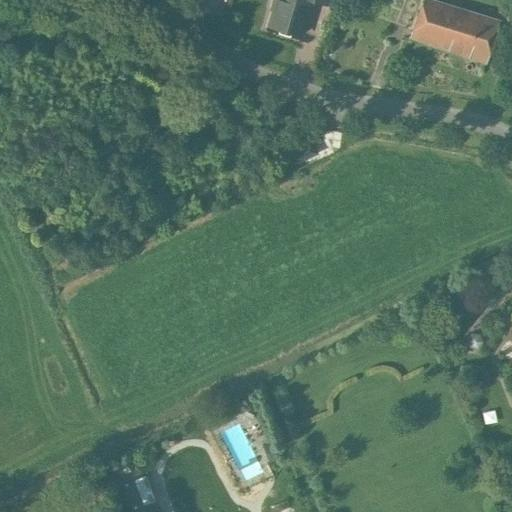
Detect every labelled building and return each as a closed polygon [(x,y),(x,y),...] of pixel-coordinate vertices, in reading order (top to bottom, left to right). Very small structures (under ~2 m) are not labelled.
[(323,0),(270,0),(268,8),(271,11),(266,26),(275,28),(276,32),(286,35),(289,32),(298,35),(308,0),(309,0),(322,4),(323,0)] [(421,0),(408,37),(482,63),(496,22),(427,0),(421,0)] [(511,5),(506,4),(503,15),(511,17),(511,5)] [(319,154),(312,140),(290,150),(296,164),(319,154)] [(0,288),(9,285),(0,265),(0,288)] [(472,333),(467,340),(470,347),(477,348),(482,342),(480,334),(472,333)] [(135,484),(122,489),(130,511),(146,511),(143,505),(135,484)]
